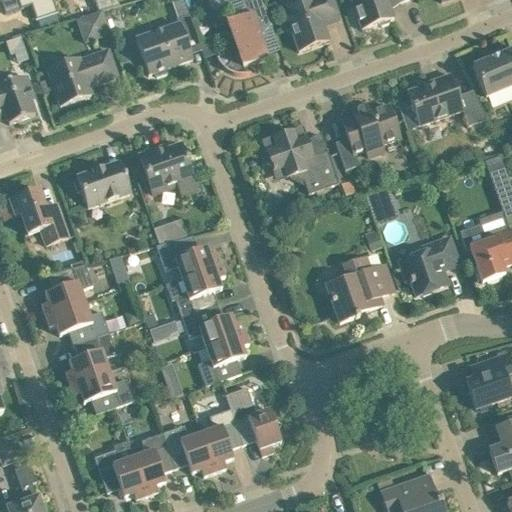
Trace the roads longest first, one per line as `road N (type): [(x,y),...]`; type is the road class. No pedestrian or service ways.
road 1 (residential): [(205,127),(511,12)]
road 2 (residential): [(300,382),(205,127)]
road 3 (residential): [(78,511),(0,288)]
road 4 (residential): [(0,169),(169,112),(190,114),(205,127)]
road 5 (residential): [(413,340),(470,511)]
road 6 (residential): [(252,511),(316,481),(324,458),(300,382)]
road 7 (residential): [(300,382),(413,340)]
